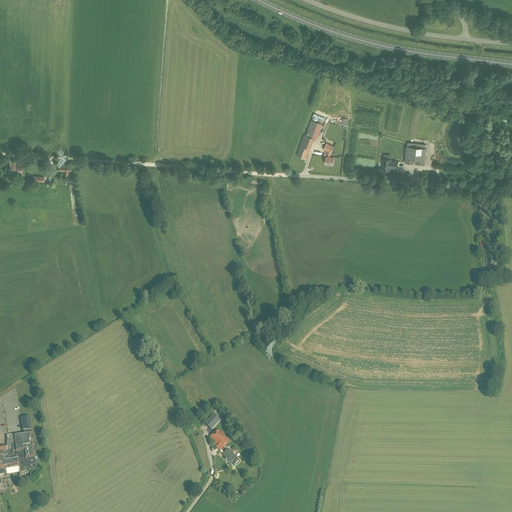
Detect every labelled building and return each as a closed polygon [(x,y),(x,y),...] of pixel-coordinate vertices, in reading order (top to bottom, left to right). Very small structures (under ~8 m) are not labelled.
[(317,139),(322,124),(311,120),(306,135),(304,135),(297,155),(306,159),(314,138),(317,139)] [(331,153),(334,147),(327,143),(324,149),(327,151),(327,156),(326,156),(325,164),(333,164),(334,157),(330,156),(331,153)] [(425,164),(427,148),(406,146),(405,162),(425,164)] [(396,168),(397,161),(391,161),(391,159),(383,158),(382,169),(390,170),(390,167),(396,168)] [(22,173),(23,163),(15,162),(15,161),(10,161),(9,173),(14,174),(14,172),(22,173)] [(71,176),(72,167),(58,166),(58,171),(64,171),(64,175),(71,176)] [(487,267),(497,266),(495,254),(485,256),(487,267)] [(204,424),(211,430),(220,421),(213,414),(204,424)] [(23,430),(23,433),(26,433),(25,430),(31,429),(29,416),(21,418),(23,430)] [(226,451),(223,448),(229,443),(218,430),(209,438),(217,447),(216,447),(220,452),(221,451),(224,454),(223,455),(231,464),(233,467),(239,461),(236,459),(228,450),(226,451)] [(36,471),(34,454),(35,454),(32,432),(26,433),(23,433),(22,433),(22,434),(6,436),(7,445),(0,445),(0,475),(5,475),(4,470),(18,468),(19,472),(18,472),(19,477),(25,476),(25,472),(36,471)]
